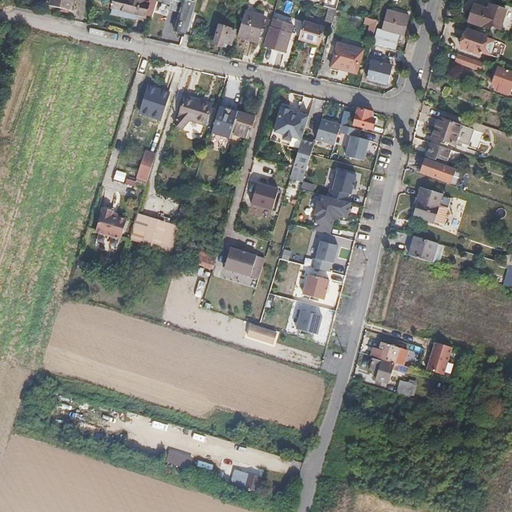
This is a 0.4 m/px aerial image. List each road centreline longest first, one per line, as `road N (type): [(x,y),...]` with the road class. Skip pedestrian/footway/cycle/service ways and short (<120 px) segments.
road 1 (residential): [(405,111),(0,14)]
road 2 (residential): [(405,111),(305,511)]
